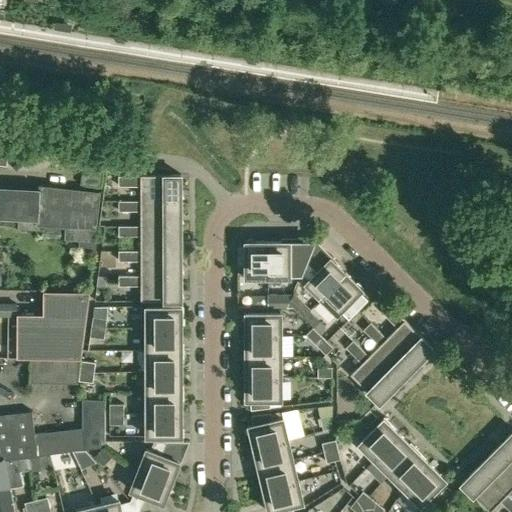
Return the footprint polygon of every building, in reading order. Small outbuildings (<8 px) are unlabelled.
[(103,166),(82,163),(79,184),(100,187),(103,166)] [(141,185),(141,200),(182,200),(182,175),(119,175),(119,185),(141,185)] [(94,237),(99,191),(94,191),(39,184),(38,190),(0,188),(0,217),(20,218),(19,228),(39,229),(39,225),(67,227),(66,239),(84,240),(94,241),(94,237)] [(182,200),(141,200),(119,200),(119,210),(141,210),(141,225),(182,225),(182,200)] [(141,235),(141,250),(182,250),(182,225),(141,225),(120,225),(120,235),(141,235)] [(268,277),(268,241),(254,241),(254,239),(245,239),(245,245),(237,245),(237,266),(246,266),(246,277),(268,277)] [(301,273),(306,261),(315,241),(316,240),(316,239),(306,239),(306,241),(291,241),(291,239),(282,239),(282,241),(268,241),(268,277),(290,277),(290,273),(301,273)] [(315,241),(306,261),(301,273),(308,280),(306,283),(322,298),(346,273),(337,263),(338,262),(332,256),(331,257),(315,241)] [(182,250),(141,250),(120,250),(120,260),(141,260),(141,275),(182,274),(182,250)] [(356,283),(346,273),(322,298),(337,314),(340,311),(349,319),(357,311),(349,302),(359,291),(360,292),(364,287),(358,281),(356,283)] [(182,301),(182,274),(141,275),(120,275),(120,285),(141,285),(141,301),(182,301)] [(27,356),(30,356),(42,356),(54,357),(66,357),(80,357),(91,289),(43,289),(43,312),(17,312),(16,356),(27,356)] [(382,312),(397,327),(386,338),(415,367),(433,348),(404,320),(400,315),(389,304),(382,312)] [(147,306),(147,308),(147,328),(182,328),(182,314),(184,314),(184,306),(178,306),(147,306)] [(246,334),(281,334),(281,312),(250,312),(244,312),(244,321),(246,321),(246,334)] [(92,316),(90,326),(104,328),(105,318),(92,316)] [(379,345),(369,356),(397,384),(415,367),(386,338),(371,323),(364,330),(379,345)] [(103,338),(104,328),(90,326),(89,336),(103,338)] [(323,337),(313,327),(306,335),(316,345),(323,337)] [(182,328),(147,328),(147,349),(184,349),(184,342),(182,342),(182,328)] [(244,355),(281,355),(281,334),(246,334),(246,348),(244,348),(244,355)] [(333,347),(323,337),(316,345),(326,354),(333,347)] [(397,384),(369,356),(353,341),(346,348),(361,363),(351,374),(379,402),(397,384)] [(184,357),(184,349),(147,349),(147,371),(182,371),(182,357),(184,357)] [(0,453),(3,453),(4,459),(26,456),(37,455),(34,432),(27,356),(16,356),(0,355),(0,453)] [(246,376),(281,376),(281,355),(244,355),(244,363),(246,363),(246,376)] [(30,356),(29,381),(41,382),(42,356),(30,356)] [(41,382),(53,382),(54,357),(42,356),(41,382)] [(66,357),(54,357),(53,382),(65,382),(66,357)] [(78,383),(78,380),(79,370),(79,360),(80,357),(66,357),(65,382),(78,383)] [(93,361),(79,360),(79,370),(92,371),(93,361)] [(332,366),(323,366),(317,366),(317,376),(332,376),(332,366)] [(92,381),(92,371),(79,370),(78,380),(92,381)] [(147,392),(184,392),(184,385),(182,385),(182,371),(147,371),(147,392)] [(251,409),(270,407),(270,399),(281,399),(281,376),(246,376),(246,391),(244,391),(244,400),(250,400),(251,409)] [(147,414),(182,414),(182,400),(184,400),(184,392),(147,392),(147,414)] [(82,428),(84,449),(104,447),(105,425),(105,400),(82,400),(82,428)] [(109,404),(109,414),(123,414),(123,404),(109,404)] [(332,405),(317,406),(323,430),(332,428),(332,405)] [(367,426),(376,417),(369,409),(359,419),(367,426)] [(272,420),(271,412),(251,415),(253,424),(247,425),(249,434),(251,433),(254,446),(288,438),(283,417),(272,420)] [(124,424),(123,414),(109,414),(110,424),(124,424)] [(182,414),(147,414),(147,436),(178,436),(184,436),(184,427),(182,427),(182,414)] [(375,459),(400,434),(390,424),(391,422),(385,416),(381,421),(359,443),(349,453),(365,469),(375,459)] [(82,428),(70,429),(72,451),(84,449),(82,428)] [(60,452),(72,451),(70,429),(58,430),(60,452)] [(58,430),(46,431),(48,453),(60,452),(58,430)] [(46,431),(34,432),(37,455),(46,453),(48,453),(46,431)] [(511,431),(497,447),(511,462),(511,431)] [(375,459),(390,474),(416,448),(411,442),(409,443),(400,434),(375,459)] [(293,459),(288,438),(254,446),(257,460),(255,461),(257,467),(293,459)] [(321,443),(323,453),(337,449),(335,439),(321,443)] [(162,454),(167,441),(154,441),(150,450),(147,448),(138,469),(171,481),(176,468),(178,469),(181,461),(176,459),(162,454)] [(511,462),(497,447),(479,465),(508,494),(511,489),(511,462)] [(112,456),(104,448),(95,456),(102,465),(112,456)] [(390,474),(405,489),(430,464),(420,454),(421,452),(416,448),(390,474)] [(339,459),(337,449),(323,453),(325,462),(339,459)] [(46,453),(37,455),(26,456),(29,469),(29,472),(49,467),(46,453)] [(29,469),(26,456),(4,459),(7,476),(11,488),(23,485),(20,471),(29,469)] [(260,475),(263,487),(298,480),(293,459),(257,467),(258,475),(260,475)] [(430,464),(405,489),(421,504),(443,482),(447,478),(441,472),(440,473),(430,464)] [(511,511),(511,497),(508,494),(479,465),(461,483),(490,511),(501,501),(511,511)] [(171,481),(138,469),(130,489),(134,491),(131,500),(139,510),(146,495),(160,501),(159,501),(165,503),(168,495),(166,494),(171,481)] [(0,490),(11,488),(7,476),(0,476),(0,490)] [(303,502),(298,480),(263,487),(267,502),(265,502),(267,511),(273,509),(274,511),(293,511),(292,504),(303,502)] [(447,487),(437,497),(444,504),(454,494),(447,487)] [(14,511),(11,488),(0,490),(0,507),(1,511),(14,511)] [(356,498),(367,507),(373,499),(362,490),(356,498)] [(39,511),(50,511),(47,496),(36,499),(39,511)] [(356,511),(362,511),(367,507),(356,498),(349,506),(356,511)] [(39,511),(36,499),(25,501),(27,511),(39,511)] [(119,499),(98,504),(99,511),(133,511),(139,510),(131,500),(120,503),(119,499)] [(381,511),(384,508),(373,499),(367,507),(372,511),(381,511)]
